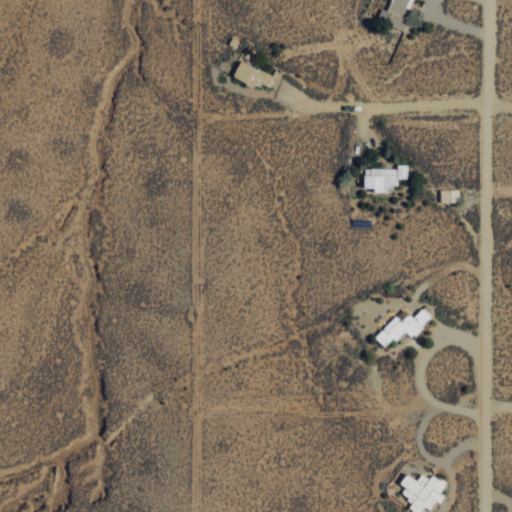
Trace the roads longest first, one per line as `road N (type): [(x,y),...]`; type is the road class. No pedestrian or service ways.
road 1 (residential): [(487,0),(481,511)]
road 2 (residential): [(511,110),(366,110)]
